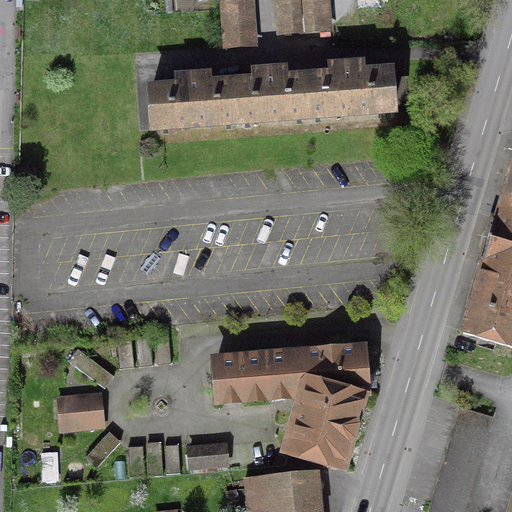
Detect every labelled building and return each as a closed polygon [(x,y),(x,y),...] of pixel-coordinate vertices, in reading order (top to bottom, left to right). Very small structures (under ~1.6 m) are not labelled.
[(250,47),(246,0),(223,0),(227,49),(250,47)] [(277,0),(280,34),(325,30),(322,0),(277,0)] [(232,126),(311,120),(390,114),(387,75),(362,76),(361,67),(351,68),(351,66),(345,66),(338,67),(338,69),(328,70),(329,79),(308,80),(285,82),(284,73),(274,74),(274,71),(268,72),(261,72),(261,75),(251,75),(252,85),(229,86),(208,88),(207,79),(198,80),(197,77),(192,78),(184,78),(185,80),(174,81),(175,90),(150,92),(153,132),(232,126)] [(460,332),(462,333),(462,335),(511,349),(511,158),(506,178),(508,179),(496,221),(490,219),(477,264),(482,266),(469,310),(467,309),(460,332)] [(153,339),(156,368),(170,367),(167,338),(153,339)] [(134,341),(137,370),(151,368),(148,340),(134,341)] [(115,343),(118,372),(133,370),(130,342),(115,343)] [(297,354),(297,357),(214,365),(217,406),(289,399),(281,428),(291,431),(284,454),(289,456),(289,455),(342,471),(344,461),(345,462),(346,461),(344,461),(349,444),(350,444),(349,443),(353,427),(355,427),(355,426),(354,426),(358,409),(360,410),(360,409),(358,409),(362,396),(365,396),(365,391),(367,391),(367,390),(365,390),(364,377),(366,377),(366,376),(364,376),(364,373),(363,357),(365,357),(365,356),(363,356),(362,351),(340,352),(340,346),(319,347),(319,353),(297,354)] [(68,364),(103,391),(112,379),(77,352),(68,364)] [(101,428),(98,399),(68,401),(71,431),(101,428)] [(461,511),(489,420),(460,411),(429,511),(461,511)] [(95,470),(119,445),(108,435),(84,460),(95,470)] [(179,476),(177,447),(163,448),(165,477),(179,476)] [(160,448),(145,449),(146,479),(161,478),(160,448)] [(188,451),(190,471),(225,468),(223,448),(188,451)] [(128,480),(143,479),(141,449),(126,450),(128,480)] [(251,511),(312,511),(309,479),(249,484),(251,511)]
